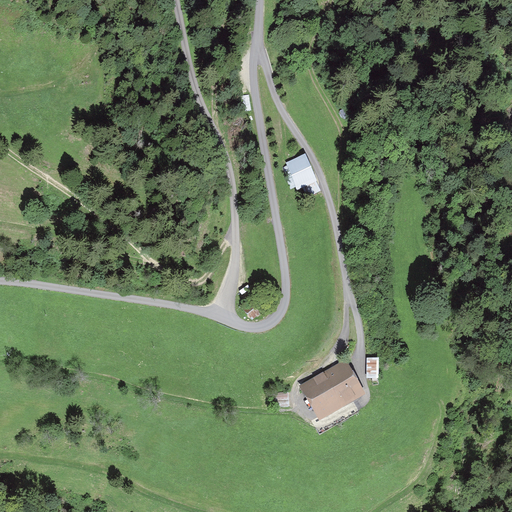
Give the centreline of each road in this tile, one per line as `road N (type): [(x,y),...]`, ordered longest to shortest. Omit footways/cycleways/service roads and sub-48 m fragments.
road 1 (track): [(256,39),(253,84),(285,299),(264,326),(219,315)]
road 2 (track): [(0,362),(241,409),(293,408),(302,378)]
road 3 (track): [(371,511),(417,481),(444,413),(434,400),(367,393),(346,280)]
road 4 (track): [(0,146),(191,282),(208,274),(235,230)]
road 5 (track): [(331,0),(309,58),(342,133),(337,229)]
road 6 (track): [(175,0),(197,92),(228,164),(235,230)]
road 7 (track): [(219,315),(0,283)]
road 8 (track): [(0,453),(85,464),(209,511)]
road 9 (track): [(337,229),(321,176),(279,105),(256,39)]
road 10 (track): [(337,229),(347,298),(343,338),(302,378)]
road 11 (track): [(153,262),(0,222)]
road 12 (track): [(215,133),(214,69),(228,0)]
